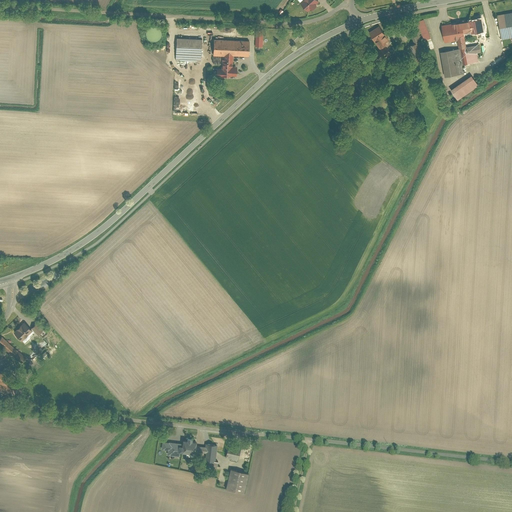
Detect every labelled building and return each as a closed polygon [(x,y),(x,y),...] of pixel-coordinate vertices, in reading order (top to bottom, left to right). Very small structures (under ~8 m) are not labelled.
[(303,0),(301,2),(308,11),(319,2),(317,0),(303,0)] [(511,11),(498,15),(502,39),(511,37),(511,11)] [(423,19),(415,22),(422,41),(430,38),(423,19)] [(470,22),(442,26),(445,42),(458,40),(460,50),(440,53),(444,77),(465,74),(463,64),(473,63),(472,55),(480,53),(479,45),(466,47),(464,35),(472,34),(470,22)] [(382,26),(370,33),(383,56),(392,51),(389,46),(392,44),(382,26)] [(418,33),(411,35),(415,44),(408,47),(412,56),(423,52),(419,42),(421,41),(418,33)] [(203,39),(178,38),(177,59),(202,60),(203,39)] [(250,41),(215,40),(215,55),(223,56),(222,69),(217,69),(216,76),(238,77),(238,67),(234,67),(234,56),(249,57),(250,41)] [(469,76),(449,91),(457,101),(477,86),(469,76)] [(24,321),(13,332),(24,342),(35,331),(39,335),(43,330),(36,323),(32,328),(24,321)] [(1,335),(0,337),(0,344),(11,353),(9,355),(14,360),(21,351),(1,335)] [(3,369),(0,371),(0,389),(5,395),(17,385),(3,369)] [(184,444),(163,442),(162,449),(168,449),(168,452),(171,452),(171,455),(179,455),(179,452),(186,453),(185,458),(194,458),(195,453),(205,453),(204,460),(208,461),(206,466),(216,468),(218,460),(215,460),(217,444),(206,444),(206,446),(195,446),(196,442),(194,442),(194,439),(187,439),(187,442),(184,441),(184,444)] [(236,461),(241,446),(228,442),(224,455),(230,457),(230,459),(236,461)] [(249,473),(231,469),(226,489),(244,494),(249,473)]
